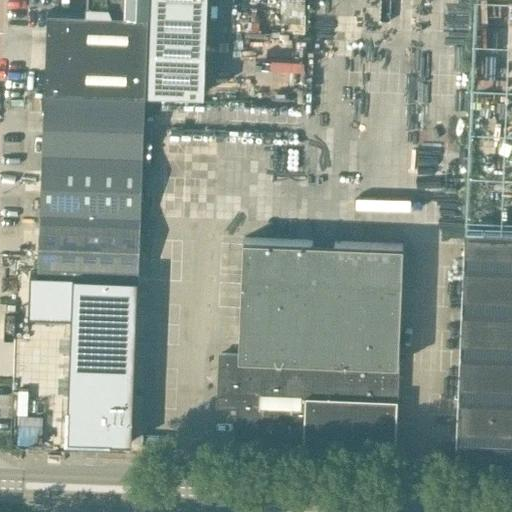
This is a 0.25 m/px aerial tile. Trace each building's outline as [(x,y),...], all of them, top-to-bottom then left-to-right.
[(87,0),(87,12),(149,15),(149,0),(87,0)] [(152,0),(149,89),(205,92),(208,0),(152,0)] [(149,15),(87,12),(48,11),(48,13),(49,13),(47,51),(148,55),(149,15)] [(45,89),(45,92),(146,95),(148,55),(47,51),(46,90),(45,89)] [(45,92),(43,152),(143,156),(146,96),(45,92)] [(43,152),(41,211),(141,215),(143,156),(43,152)] [(141,215),(41,211),(39,271),(62,272),(139,275),(141,215)] [(511,227),(466,226),(457,466),(511,467),(511,227)] [(303,455),(395,458),(404,243),(244,237),(240,354),(220,353),(219,402),(238,402),(236,438),(304,441),(303,455)] [(30,271),(29,314),(72,316),(67,438),(133,441),(136,364),(139,275),(62,272),(39,271),(39,272),(30,271)]
